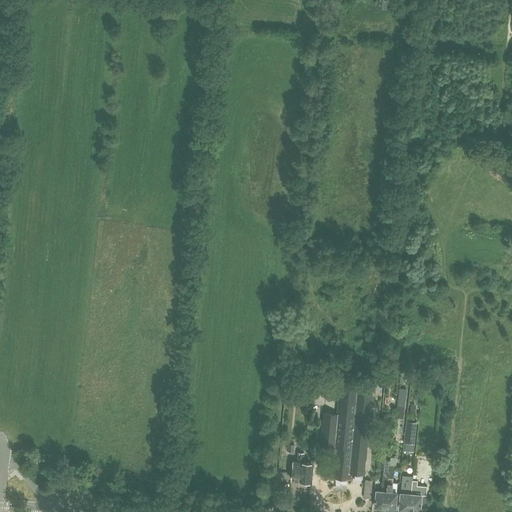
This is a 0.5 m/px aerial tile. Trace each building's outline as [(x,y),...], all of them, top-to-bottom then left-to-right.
[(305,379),(303,401),(311,402),(313,380),(305,379)] [(335,456),(333,476),(350,478),(351,473),(364,474),(371,392),(358,391),(359,382),(341,381),(341,385),(339,385),(340,385),(338,400),(338,401),(340,401),(339,410),(340,410),(340,414),(324,412),(321,446),(328,447),(327,455),(335,456)] [(406,394),(398,393),(397,405),(405,406),(406,394)] [(286,422),(294,423),(295,404),(286,403),(286,422)] [(312,463),(303,462),(304,452),(298,452),(297,461),(293,460),(291,479),(301,480),(301,481),(309,482),(312,463)] [(385,507),(389,464),(390,460),(384,459),(381,490),(376,490),(375,507),(376,507),(376,508),(381,508),(381,507),(385,507)] [(394,464),(389,464),(385,507),(389,508),(389,509),(394,509),(394,508),(395,508),(397,491),(392,491),(394,464)] [(409,509),(412,479),(407,479),(406,486),(401,485),(399,509),(401,509),(400,510),(405,510),(405,509),(409,509)] [(420,506),(427,507),(428,497),(421,497),(421,493),(416,493),(417,480),(412,479),(409,509),(413,510),(413,511),(418,511),(418,510),(420,510),(420,506)]
